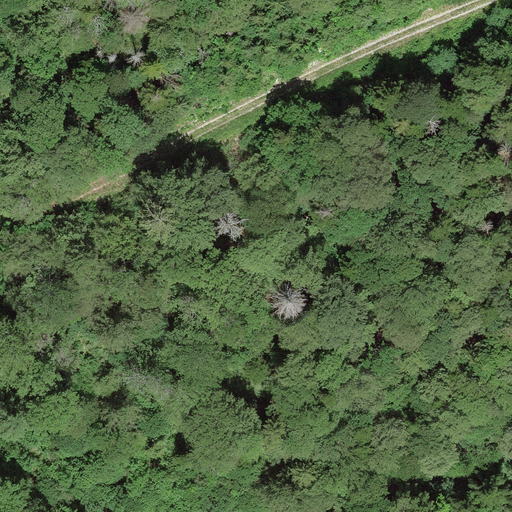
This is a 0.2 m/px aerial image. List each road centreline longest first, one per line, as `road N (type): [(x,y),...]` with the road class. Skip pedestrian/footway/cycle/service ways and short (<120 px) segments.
road 1 (track): [(486,0),(0,231)]
road 2 (track): [(511,456),(313,511)]
